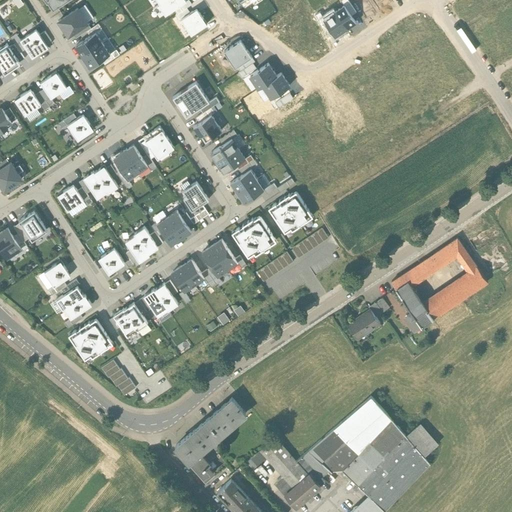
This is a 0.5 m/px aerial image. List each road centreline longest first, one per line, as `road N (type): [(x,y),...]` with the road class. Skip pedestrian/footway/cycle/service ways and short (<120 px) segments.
road 1 (tertiary): [(150,426),(511,184)]
road 2 (residential): [(36,190),(112,294),(226,217),(227,201),(172,117),(148,101)]
road 3 (residential): [(232,30),(242,25),(303,73),(314,72),(420,0)]
road 4 (tertiary): [(0,316),(120,417),(150,426)]
road 5 (residential): [(511,115),(435,0)]
